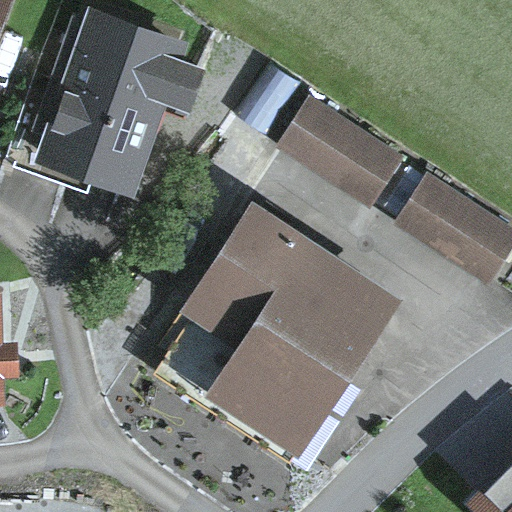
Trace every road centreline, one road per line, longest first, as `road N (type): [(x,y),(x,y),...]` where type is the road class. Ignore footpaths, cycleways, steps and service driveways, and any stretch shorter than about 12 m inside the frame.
road 1 (residential): [(0,220),(35,247),(60,291),(98,440)]
road 2 (residential): [(332,511),(511,350)]
